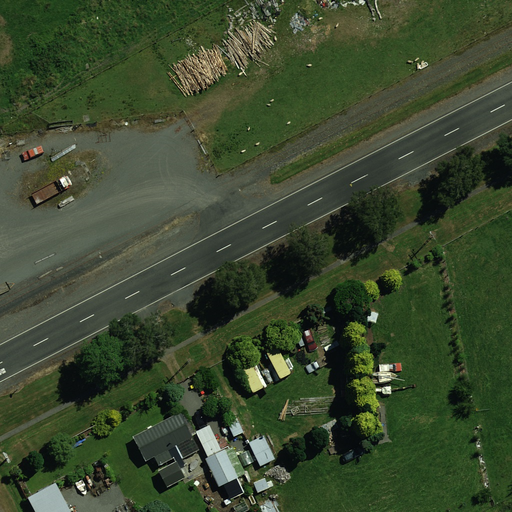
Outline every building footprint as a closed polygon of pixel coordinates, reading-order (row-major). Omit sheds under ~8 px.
[(276,348),(263,355),(280,384),(293,377),(276,348)] [(250,361),(236,368),(251,398),(265,391),(250,361)] [(238,417),(224,423),(233,442),(247,436),(238,417)] [(260,436),(244,445),(259,470),(274,462),(281,474),(297,466),(269,417),(254,426),(260,436)] [(133,441),(146,470),(195,447),(181,418),(133,441)] [(214,426),(195,434),(219,488),(238,479),(214,426)] [(177,466),(156,477),(166,496),(187,486),(177,466)] [(262,474),(249,481),(258,499),(271,492),(262,474)] [(69,511),(59,488),(29,501),(34,511),(69,511)]
